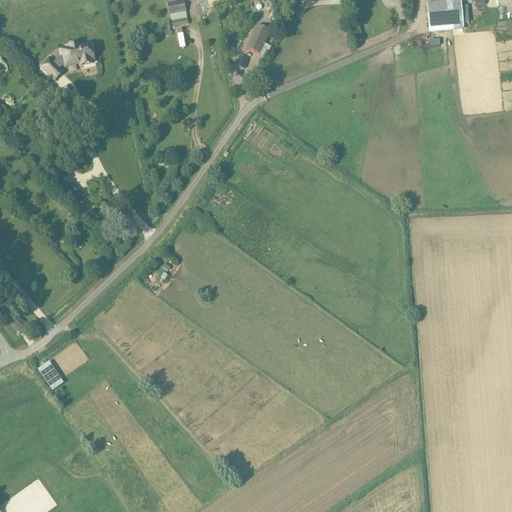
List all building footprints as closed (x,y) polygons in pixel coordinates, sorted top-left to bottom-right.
[(187,19),(186,13),(183,1),(168,4),(170,17),(171,22),(172,28),(188,25),(187,19)] [(461,1),(427,4),(429,28),(453,26),(453,25),(463,24),(461,1)] [(358,21),(351,23),(355,43),(362,42),(358,21)] [(247,50),(260,56),(271,32),(258,26),(247,50)] [(50,57),(39,68),(54,83),(64,74),(60,70),(61,68),(64,68),(64,70),(79,67),(79,68),(94,65),(94,63),(95,63),(91,43),(79,45),(79,44),(66,47),(66,48),(60,50),(62,58),(58,59),(55,62),(50,57)] [(237,67),(244,69),(248,60),(240,57),(237,67)] [(66,187),(61,192),(66,197),(71,193),(66,187)] [(79,251),(83,247),(79,242),(75,246),(79,251)] [(8,319),(19,331),(25,325),(15,313),(8,319)] [(43,368),(38,371),(53,393),(63,385),(60,381),(54,384),(43,368)]
